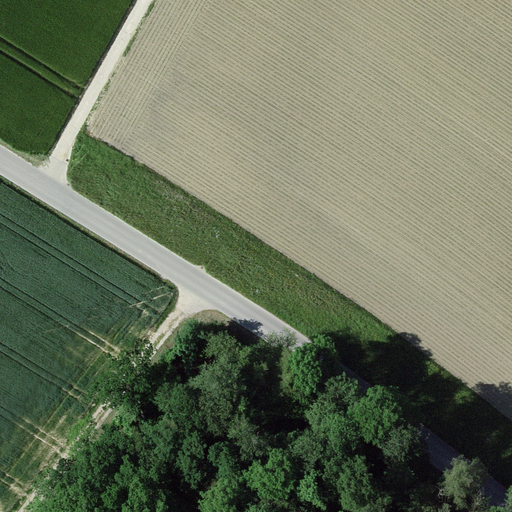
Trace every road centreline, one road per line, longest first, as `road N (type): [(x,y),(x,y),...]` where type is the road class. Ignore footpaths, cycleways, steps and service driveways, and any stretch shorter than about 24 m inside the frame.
road 1 (unclassified): [(511,507),(309,351),(0,158)]
road 2 (track): [(45,186),(149,0)]
